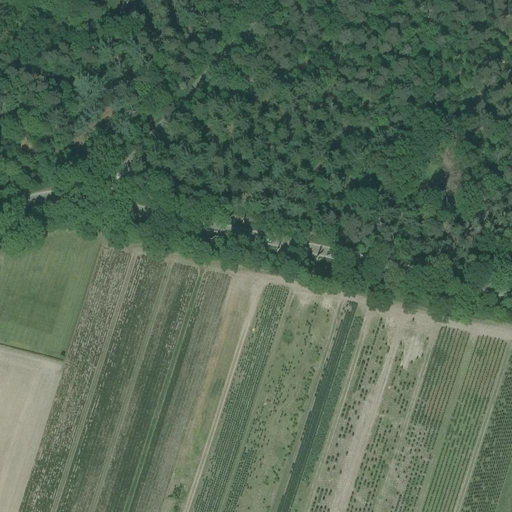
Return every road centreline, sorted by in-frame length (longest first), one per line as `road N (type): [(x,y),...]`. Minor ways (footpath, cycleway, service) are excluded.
road 1 (unclassified): [(511,294),(97,201)]
road 2 (unclassified): [(97,201),(273,0)]
